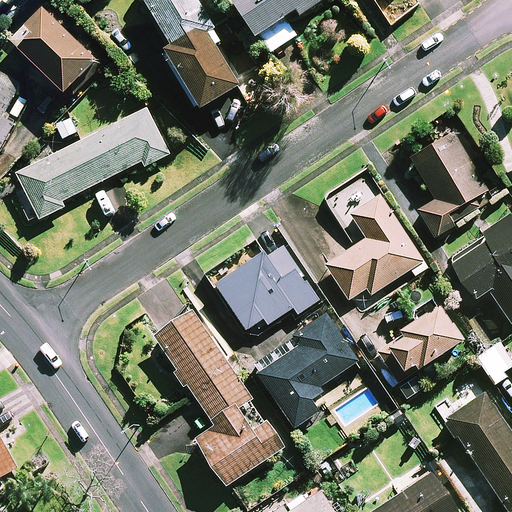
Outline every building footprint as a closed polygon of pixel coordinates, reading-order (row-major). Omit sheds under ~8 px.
[(0,0),(0,11),(7,4),(9,6),(15,0),(0,0)] [(216,30),(198,0),(141,0),(171,50),(165,53),(200,113),(242,88),(210,34),(216,30)] [(237,0),(234,2),(269,56),(298,37),(287,20),(298,13),(302,18),(324,4),(321,0),(237,0)] [(75,36),(78,32),(65,19),(61,23),(48,9),(14,44),(67,96),(101,61),(75,36)] [(21,85),(0,73),(0,150),(1,151),(28,102),(16,95),(21,85)] [(19,176),(30,197),(20,202),(31,223),(41,218),(42,221),(67,208),(64,203),(143,163),(146,168),(171,156),(147,110),(19,176)] [(420,212),(437,239),(456,227),(454,223),(479,208),(475,201),(489,192),(454,135),(412,160),(437,202),(420,212)] [(487,151),(473,161),(483,174),(496,164),(487,151)] [(423,264),(381,197),(352,216),(368,241),(327,267),(350,302),(368,290),(372,296),(423,264)] [(511,217),(483,237),(488,243),(453,266),(477,302),(490,292),(511,324),(511,217)] [(319,303),(285,244),(217,284),(245,332),(266,320),(269,325),(295,310),(298,315),(319,303)] [(465,342),(436,299),(412,315),(418,324),(405,333),(408,337),(380,355),(401,386),(465,342)] [(285,450),(195,312),(157,336),(216,427),(196,440),(227,487),(285,450)] [(321,413),(313,401),(325,392),(322,387),(359,363),(328,317),(303,333),(309,343),(261,376),(297,429),(321,413)] [(479,360),(497,386),(509,378),(505,374),(511,369),(511,362),(500,345),(479,360)] [(511,511),(511,433),(486,395),(468,407),(448,420),(509,511),(511,511)] [(0,482),(17,472),(0,443),(0,482)] [(330,458),(318,467),(329,481),(341,472),(330,458)] [(458,511),(433,475),(378,511),(458,511)] [(337,511),(321,487),(290,508),(289,506),(279,511),(337,511)]
